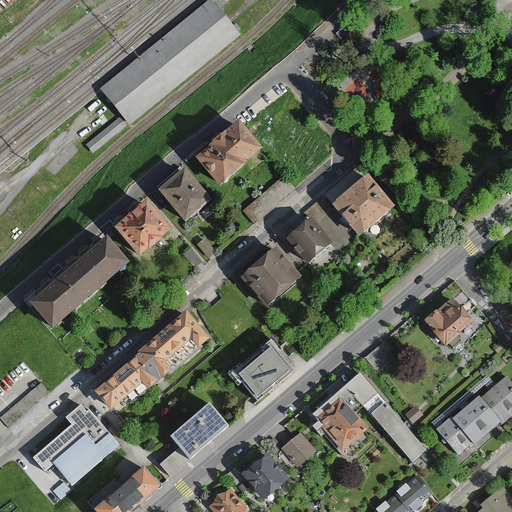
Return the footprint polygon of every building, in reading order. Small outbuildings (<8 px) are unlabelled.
[(216,8),(211,1),(100,92),(105,99),(120,117),(129,127),(240,37),(228,22),(216,8)] [(347,22),(338,30),(345,38),(354,30),(347,22)] [(129,127),(120,117),(85,146),(93,154),(129,127)] [(239,128),(197,165),(220,192),(263,154),(239,128)] [(356,169),(324,197),(335,209),(368,181),(356,169)] [(185,176),(159,198),(175,216),(185,228),(211,205),(185,176)] [(295,189),(284,177),(242,213),(253,226),(295,189)] [(391,208),(368,181),(335,209),(333,212),(356,239),(359,242),(394,212),(391,208)] [(333,212),(322,199),(305,213),(309,218),(287,236),(292,242),(313,225),(315,227),(333,212)] [(115,236),(139,264),(171,236),(146,208),(115,236)] [(315,227),(313,225),(292,242),(288,246),(305,266),(308,269),(333,247),(315,227)] [(216,254),(204,240),(196,247),(207,261),(216,254)] [(85,260),(107,286),(129,266),(107,241),(85,260)] [(191,251),(183,257),(194,270),(202,263),(191,251)] [(293,276),(274,255),(242,283),(268,312),(300,284),(293,276)] [(107,286),(85,260),(57,284),(79,310),(107,286)] [(79,310),(57,284),(30,308),(52,333),(79,310)] [(472,324),(451,301),(424,325),(431,332),(446,348),(472,324)] [(209,342),(186,316),(94,395),(110,415),(142,388),(148,395),(172,375),(164,365),(191,343),(198,351),(209,342)] [(273,340),(233,375),(257,403),(293,371),(289,367),(293,363),(280,348),(273,340)] [(383,344),(365,360),(375,371),(393,355),(383,344)] [(356,418),(379,398),(361,377),(347,389),(333,401),(329,398),(317,408),(320,412),(313,419),(317,422),(339,403),(354,420),(356,418)] [(511,418),(511,385),(506,379),(479,401),(501,426),(502,427),(511,418)] [(41,384),(1,418),(8,427),(48,392),(41,384)] [(474,449),(501,426),(479,401),(479,400),(452,423),(472,446),(474,449)] [(339,403),(317,422),(319,425),(323,430),(321,431),(342,455),(368,432),(356,418),(354,420),(339,403)] [(72,486),(119,445),(89,410),(87,413),(80,406),(65,419),(72,427),(34,460),(44,471),(53,464),(72,486)] [(227,427),(209,406),(170,439),(177,448),(186,458),(188,460),(227,427)] [(426,454),(385,407),(372,419),(412,465),(426,454)] [(423,416),(415,407),(406,416),(414,424),(423,416)] [(458,457),(472,446),(452,423),(450,421),(437,432),(458,457)] [(323,430),(319,425),(313,430),(314,432),(317,435),(321,431),(323,430)] [(306,439),(301,433),(281,450),(298,470),(318,453),(306,439)] [(186,458),(177,448),(160,463),(169,473),(186,458)] [(289,483),(267,456),(241,478),(264,505),(280,491),(289,483)] [(132,511),(160,487),(144,469),(96,511),(132,511)] [(428,511),(440,503),(417,476),(396,494),(411,511),(428,511)] [(245,511),(246,509),(228,488),(207,507),(211,511),(245,511)] [(482,511),(511,511),(511,499),(502,489),(485,505),(480,509),(482,511)] [(411,511),(396,494),(374,511),(411,511)]
